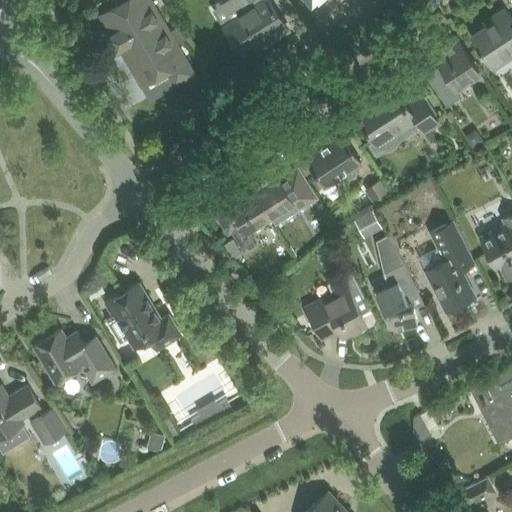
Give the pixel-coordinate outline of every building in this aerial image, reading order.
[(174,40),(151,0),(124,0),(119,3),(102,13),(113,31),(110,34),(118,47),(121,45),(143,82),(185,57),(174,40)] [(289,27),(278,10),(270,0),(241,0),(248,11),(226,25),(230,31),(228,33),(237,47),(239,45),(243,52),(268,36),(270,40),(289,27)] [(511,14),(510,11),(472,35),(493,68),(508,59),(504,53),(511,47),(511,14)] [(437,65),(427,72),(438,89),(447,104),(458,97),(453,88),(481,70),(470,54),(459,37),(436,53),(444,65),(439,68),(437,65)] [(356,109),(367,126),(377,141),(394,130),(397,134),(397,133),(401,138),(413,130),(410,125),(418,120),(424,130),(439,120),(433,110),(422,93),(408,102),(394,80),(376,92),(378,95),(356,109)] [(327,141),(306,154),(326,184),(328,183),(329,185),(338,179),(337,177),(343,174),(344,172),(345,174),(349,176),(351,176),(353,176),(355,175),(357,172),(358,171),(358,168),(356,165),(362,161),(352,145),(341,128),(326,138),(327,141)] [(275,168),(251,183),(270,214),(275,221),(318,195),(309,181),(299,164),(280,175),(275,168)] [(380,178),(367,187),(376,201),(389,192),(380,178)] [(270,214),(251,183),(212,207),(228,233),(233,230),(245,250),(257,242),(248,228),(270,214)] [(373,205),(359,212),(365,223),(378,216),(373,205)] [(511,275),(511,212),(505,216),(509,222),(481,236),(496,265),(501,262),(508,277),(511,275)] [(476,260),(467,242),(455,219),(431,230),(446,259),(426,269),(446,309),(476,294),(462,267),(476,260)] [(419,291),(405,262),(390,232),(378,239),(386,271),(391,283),(376,290),(385,307),(383,308),(386,314),(392,313),(395,326),(418,321),(414,304),(410,296),(419,291)] [(234,237),(223,243),(232,258),(243,251),(234,237)] [(362,312),(372,307),(352,269),(328,282),(333,292),(306,306),(320,333),(338,325),(343,335),(367,323),(362,312)] [(107,300),(114,313),(107,317),(121,341),(130,336),(136,346),(152,336),(158,347),(181,332),(170,313),(161,319),(153,306),(154,305),(139,281),(107,300)] [(116,366),(99,339),(96,334),(85,342),(77,330),(67,336),(62,328),(35,344),(45,361),(56,380),(78,366),(82,373),(87,374),(90,373),(94,379),(99,377),(116,366)] [(511,365),(476,384),(495,422),(510,415),(511,418),(511,365)] [(41,406),(38,401),(28,384),(7,396),(0,384),(0,434),(22,421),(21,418),(41,406)] [(55,405),(31,420),(45,442),(69,427),(55,405)] [(433,433),(421,412),(414,416),(414,436),(419,441),(433,433)] [(164,420),(176,441),(183,437),(170,416),(164,420)] [(488,474),(459,489),(471,502),(495,489),(488,474)] [(349,511),(329,490),(304,511),(349,511)]
